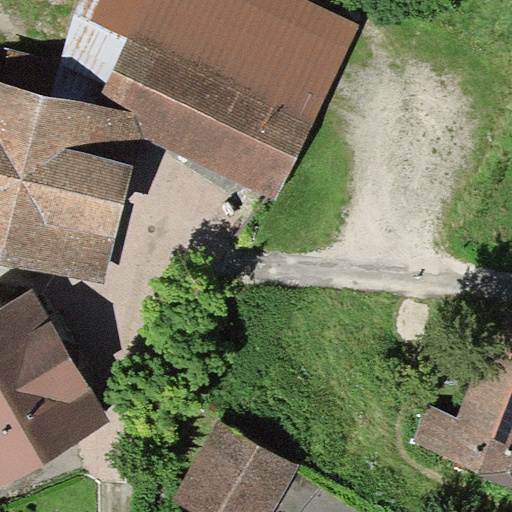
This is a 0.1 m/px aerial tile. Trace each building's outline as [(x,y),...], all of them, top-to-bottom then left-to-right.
[(198,0),(133,0),(111,49),(298,136),(332,62),(198,0)] [(105,46),(83,83),(39,68),(27,98),(76,110),(270,194),(298,136),(111,49),(105,46)] [(76,110),(27,98),(0,90),(0,264),(35,273),(76,110)] [(9,302),(0,307),(0,473),(83,424),(49,368),(9,302)] [(511,336),(498,330),(463,416),(479,422),(511,435),(511,336)] [(455,482),(472,440),(425,420),(408,463),(455,482)] [(511,435),(479,422),(472,440),(455,482),(511,505),(511,435)] [(251,511),(271,478),(210,441),(188,478),(244,511),(251,511)] [(244,511),(188,478),(168,511),(170,511),(244,511)]
